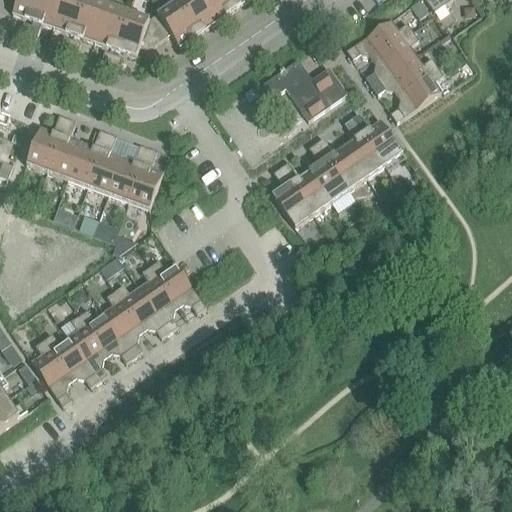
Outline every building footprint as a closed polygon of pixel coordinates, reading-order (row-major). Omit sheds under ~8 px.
[(18,0),(12,18),(33,25),(42,0),(18,0)] [(65,0),(42,0),(33,25),(54,33),(65,0)] [(88,2),(81,0),(65,0),(54,33),(74,40),(88,2)] [(197,0),(184,0),(175,6),(198,39),(216,27),(197,0)] [(234,15),(223,0),(197,0),(216,27),(234,15)] [(223,0),(234,15),(251,2),(249,0),(223,0)] [(417,0),(421,4),(424,2),(434,17),(456,2),(454,0),(417,0)] [(74,40),(95,47),(108,9),(88,2),(74,40)] [(198,39),(175,6),(150,24),(142,46),(154,51),(171,39),(180,52),(198,39)] [(95,47),(115,54),(128,16),(108,9),(95,47)] [(115,54),(136,61),(142,46),(150,24),(128,16),(115,54)] [(369,61),(372,65),(413,37),(407,28),(399,34),(392,24),(346,56),(353,65),(361,59),(369,61)] [(19,39),(27,42),(32,30),(24,27),(19,39)] [(32,30),(27,42),(36,45),(40,33),(32,30)] [(413,37),(372,65),(375,69),(374,78),(366,83),(372,92),(417,60),(411,51),(419,45),(413,37)] [(60,54),(68,57),(73,44),(64,41),(60,54)] [(68,57),(77,60),(81,47),(73,44),(68,57)] [(101,68),(109,71),(113,59),(105,56),(101,68)] [(113,59),(109,71),(117,74),(122,61),(113,59)] [(394,96),(397,101),(438,72),(432,64),(424,69),(417,60),(372,92),(377,100),(385,95),(394,96)] [(273,103),(286,94),(308,126),(347,99),(329,73),(312,84),(307,78),(303,80),(294,68),(264,89),(273,103)] [(438,72),(397,101),(400,105),(398,113),(390,119),(397,128),(442,96),(435,86),(444,81),(438,72)] [(10,122),(0,117),(0,129),(7,132),(10,122)] [(352,124),(359,134),(367,129),(359,119),(352,124)] [(55,133),(63,136),(68,123),(59,120),(55,133)] [(68,123),(63,136),(71,139),(76,127),(68,123)] [(359,134),(352,124),(344,129),(352,140),(359,134)] [(380,126),(362,138),(385,171),(403,159),(389,139),(380,126)] [(27,170),(48,178),(61,140),(40,133),(27,170)] [(95,148),(104,151),(108,138),(100,135),(95,148)] [(104,151),(112,154),(117,141),(108,138),(104,151)] [(362,138),(344,151),(367,184),(385,171),(362,138)] [(48,178),(68,185),(82,148),(61,140),(48,178)] [(324,143),(316,148),(324,159),(331,154),(324,143)] [(102,155),(82,148),(68,185),(88,193),(102,155)] [(309,153),(316,164),(324,159),(316,148),(309,153)] [(136,163),(144,166),(149,153),(140,150),(136,163)] [(344,151),(326,163),(349,196),(367,184),(344,151)] [(149,153),(144,166),(153,169),(157,156),(149,153)] [(122,163),(102,155),(88,193),(109,200),(122,163)] [(109,200),(129,208),(143,170),(122,163),(109,200)] [(309,175),(331,208),(349,196),(326,163),(309,175)] [(281,173),(288,184),(296,179),(288,168),(281,173)] [(129,208),(150,215),(164,178),(143,170),(129,208)] [(288,184),(281,173),(273,178),(281,189),(288,184)] [(331,208),(309,175),(291,188),(314,221),(331,208)] [(314,221),(291,188),(273,200),(295,233),(314,221)] [(151,272),(179,313),(183,310),(192,311),(197,319),(206,313),(175,267),(165,274),(159,266),(151,272)] [(148,286),(139,292),(170,338),(179,332),(173,324),(175,316),(179,313),(151,272),(142,278),(148,286)] [(115,296),(144,337),(148,334),(156,336),(162,344),(170,338),(138,293),(129,299),(124,290),(115,296)] [(144,337),(115,296),(107,302),(112,310),(103,317),(135,362),(143,357),(138,349),(139,340),(144,337)] [(88,315),(80,321),(108,362),(112,359),(121,360),(126,368),(135,362),(103,317),(94,323),(88,315)] [(68,341),(99,387),(108,381),(102,373),(104,365),(108,362),(80,321),(71,327),(77,335),(68,341)] [(99,387),(68,341),(58,348),(53,340),(44,345),(72,387),(77,384),(85,385),(91,393),(99,387)] [(72,387),(44,345),(36,351),(41,360),(31,366),(63,412),(72,406),(67,398),(68,390),(72,387)] [(3,381),(0,383),(0,436),(28,418),(21,408),(13,414),(0,396),(9,390),(3,381)]
